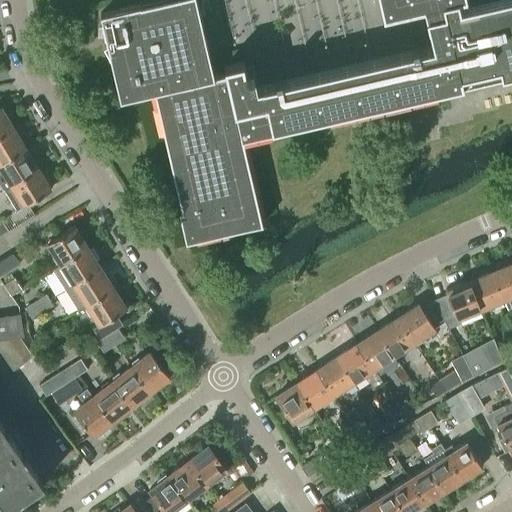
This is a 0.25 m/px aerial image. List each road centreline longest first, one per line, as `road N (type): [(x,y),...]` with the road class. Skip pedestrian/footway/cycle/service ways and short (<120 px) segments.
road 1 (residential): [(223,376),(32,78),(21,0)]
road 2 (residential): [(223,376),(397,263),(511,214)]
road 3 (residential): [(59,511),(223,376)]
road 4 (residential): [(309,511),(223,376)]
